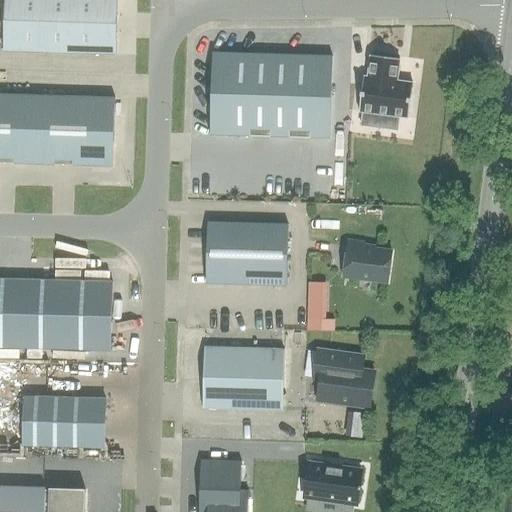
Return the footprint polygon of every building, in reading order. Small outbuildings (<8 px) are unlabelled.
[(5,0),(3,52),(115,55),(116,0),(5,0)] [(212,53),(210,135),(330,139),(332,57),(212,53)] [(363,77),(359,112),(380,115),(379,128),(397,130),(398,117),(408,118),(413,84),(396,82),(399,59),(370,56),(367,78),(363,77)] [(0,163),(113,167),(115,99),(0,94),(0,163)] [(207,223),(206,284),(286,286),(288,225),(207,223)] [(362,247),(363,243),(347,241),(342,277),(386,283),(390,251),(362,247)] [(0,279),(0,347),(110,350),(112,282),(0,279)] [(284,350),(204,348),(202,408),(282,411),(284,350)] [(363,358),(317,351),(313,378),(320,379),(317,400),(370,407),(374,373),(362,371),(363,358)] [(104,448),(105,399),(24,397),(23,446),(104,448)] [(346,434),(363,437),(367,412),(350,410),(346,434)] [(246,511),(248,492),(240,492),(241,461),(201,460),(198,511),(246,511)] [(361,470),(310,464),(305,497),(357,504),(361,470)] [(45,489),(0,487),(0,511),(84,511),(85,490),(49,489),(49,491),(45,491),(45,489)]
